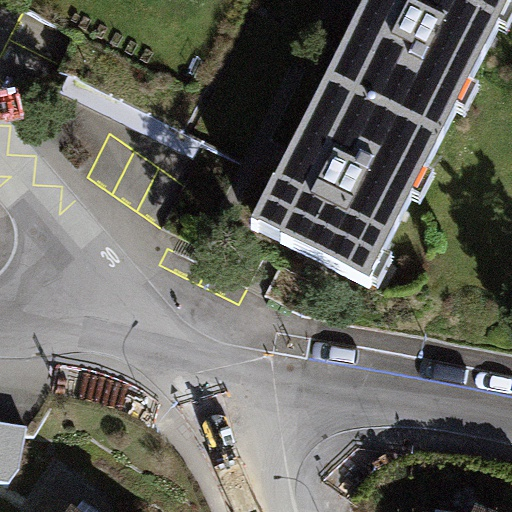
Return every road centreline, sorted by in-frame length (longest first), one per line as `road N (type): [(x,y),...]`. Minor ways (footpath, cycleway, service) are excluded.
road 1 (residential): [(511,412),(321,393),(221,409)]
road 2 (residential): [(221,409),(106,282)]
road 3 (residential): [(106,282),(0,158)]
